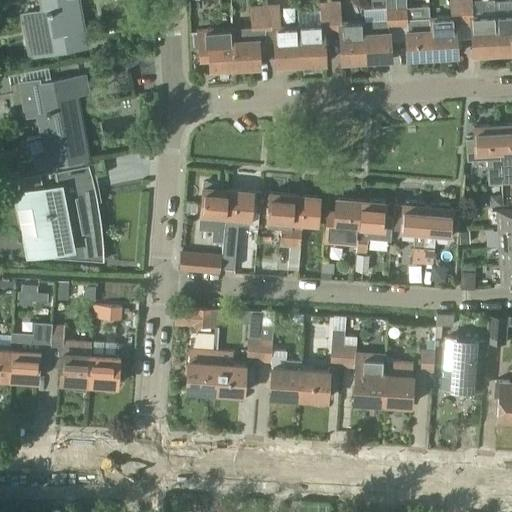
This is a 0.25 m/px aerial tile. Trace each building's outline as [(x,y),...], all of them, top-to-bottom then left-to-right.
[(20,12),(21,14),(29,55),(46,52),(86,44),(77,0),(41,0),(43,8),(20,12)] [(385,0),(387,27),(397,27),(394,0),(385,0)] [(430,29),(429,17),(406,18),(405,0),(394,0),(397,27),(407,26),(407,30),(406,30),(408,58),(419,57),(419,60),(421,62),(431,61),(431,57),(430,29)] [(462,23),(460,0),(451,0),(452,16),(429,17),(430,29),(431,57),(431,61),(444,61),(445,58),(445,56),(456,55),(453,23),(462,23)] [(495,15),(475,17),(473,0),(460,0),(462,23),(471,22),(473,54),(497,53),(495,15)] [(363,21),(341,22),(340,1),(329,2),(331,30),(339,30),(341,61),(365,60),(364,33),(363,21)] [(319,3),(320,23),(297,25),(299,64),(324,62),(322,31),(331,30),(329,2),(319,3)] [(265,30),(273,29),(275,65),(299,64),(297,25),(280,26),(280,4),(264,5),(265,30)] [(251,27),(232,28),(234,67),(237,70),(248,69),(249,66),(259,65),(257,39),(265,39),(265,30),(264,5),(250,6),(251,27)] [(511,14),(495,15),(497,53),(511,51),(511,14)] [(199,30),(200,57),(210,56),(211,69),(227,68),(228,69),(229,70),(233,70),(234,69),(234,67),(232,28),(199,30)] [(389,32),(364,33),(365,60),(367,63),(369,65),(375,64),(378,64),(379,62),(379,59),(390,59),(389,32)] [(8,75),(0,76),(0,88),(10,86),(8,75)] [(21,83),(27,115),(38,113),(42,134),(26,137),(29,155),(33,154),(36,168),(42,167),(89,157),(76,93),(87,90),(84,75),(39,84),(38,80),(21,83)] [(511,181),(511,123),(499,124),(502,182),(503,182),(511,181)] [(475,125),(475,138),(467,139),(468,159),(488,158),(490,183),(502,182),(499,124),(475,125)] [(86,178),(92,177),(90,171),(88,165),(55,171),(58,185),(43,188),(40,174),(18,179),(21,193),(18,193),(21,208),(35,205),(41,236),(27,239),(30,256),(53,252),(54,258),(104,261),(104,256),(103,248),(103,241),(102,233),(101,225),(100,217),(99,209),(98,202),(91,203),(86,178)] [(225,225),(226,216),(229,190),(203,187),(200,229),(214,230),(213,240),(224,241),(225,225)] [(250,218),(252,192),(229,190),(226,216),(250,218)] [(270,193),(268,219),(282,220),(280,245),(290,246),(291,230),(292,221),(294,195),(270,193)] [(501,193),(490,194),(491,205),(502,204),(501,193)] [(300,247),(302,222),(317,223),(319,197),(294,195),(292,221),(291,230),(290,246),(300,247)] [(337,198),(335,212),(327,211),(324,241),(358,244),(361,201),(337,198)] [(392,216),(385,216),(386,203),(361,201),(358,244),(358,251),(368,252),(369,238),(390,239),(392,216)] [(424,257),(428,206),(418,205),(418,202),(407,201),(407,204),(404,204),(402,230),(416,231),(413,262),(423,263),(424,257)] [(439,203),(439,207),(428,206),(424,257),(423,263),(434,263),(436,233),(450,234),(452,208),(449,208),(450,204),(439,203)] [(498,229),(511,227),(511,208),(497,209),(498,229)] [(511,227),(498,229),(499,246),(511,245),(511,227)] [(511,245),(499,246),(500,264),(511,263),(511,245)] [(298,269),(300,247),(290,246),(288,268),(298,269)] [(219,271),(221,251),(181,248),(180,268),(219,271)] [(511,263),(500,264),(501,283),(511,281),(511,263)] [(56,278),(55,297),(68,298),(69,279),(56,278)] [(21,283),(20,291),(37,292),(37,285),(21,283)] [(94,304),(93,315),(120,317),(121,306),(94,304)] [(176,306),(175,311),(191,312),(190,323),(219,325),(220,309),(176,306)] [(436,323),(436,325),(452,326),(453,314),(437,313),(436,313),(436,316),(436,320),(436,323)] [(250,314),(247,359),(259,359),(261,327),(261,315),(250,314)] [(507,315),(488,314),(488,316),(487,340),(506,341),(507,315)] [(36,380),(37,364),(49,365),(50,347),(52,324),(52,321),(34,320),(33,331),(11,330),(10,333),(10,338),(10,348),(9,348),(10,348),(8,378),(36,380)] [(74,389),(85,390),(87,383),(88,383),(90,353),(91,341),(63,339),(64,325),(52,324),(50,347),(62,347),(60,381),(73,382),(74,389)] [(259,359),(271,360),(272,338),(273,328),(261,327),(259,359)] [(333,329),(332,342),(330,365),(343,366),(344,342),(345,330),(333,329)] [(0,377),(8,378),(10,348),(9,348),(10,348),(10,338),(10,333),(0,332),(0,377)] [(445,336),(442,384),(481,387),(485,339),(445,336)] [(90,349),(90,353),(88,383),(116,385),(118,355),(119,343),(91,341),(91,345),(90,349)] [(343,366),(354,366),(356,343),(344,342),(343,366)] [(189,347),(186,389),(214,391),(217,349),(189,347)] [(422,348),(421,370),(432,371),(433,371),(434,349),(422,348)] [(239,363),(232,362),(233,350),(217,349),(214,391),(239,393),(242,393),(244,363),(239,363)] [(272,365),(270,395),(298,397),(300,367),(300,359),(286,358),(286,366),(272,365)] [(384,359),(383,373),(381,402),(410,404),(412,375),(413,362),(384,359)] [(326,399),(329,369),(300,367),(298,397),(326,399)] [(383,373),(356,371),(354,400),(381,402),(383,373)] [(511,372),(508,372),(507,381),(497,380),(496,395),(500,395),(498,417),(511,418),(511,372)]
